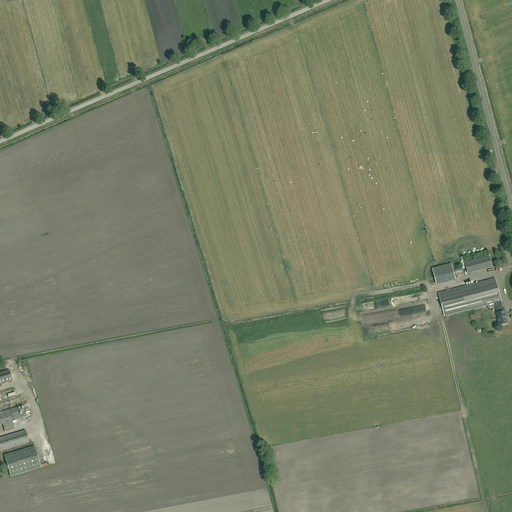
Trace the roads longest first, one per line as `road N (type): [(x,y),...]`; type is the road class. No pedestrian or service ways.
road 1 (unclassified): [(0,140),(327,0)]
road 2 (unclassified): [(511,209),(456,0)]
